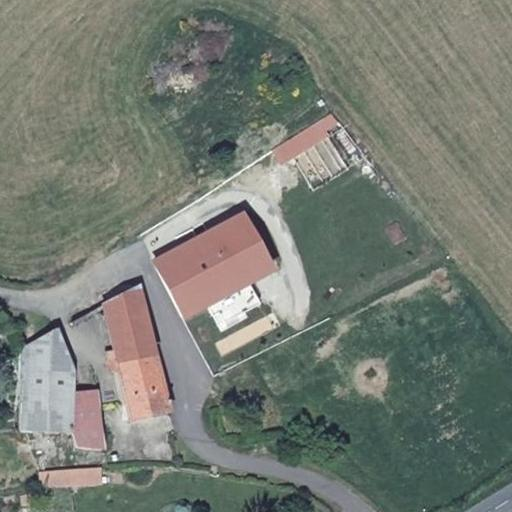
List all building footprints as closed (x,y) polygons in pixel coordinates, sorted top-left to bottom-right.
[(186,321),(277,272),(244,212),(153,261),(186,321)] [(174,411),(136,286),(103,309),(134,421),(174,411)] [(104,446),(101,395),(65,367),(55,335),(18,350),(18,436),(36,437),(37,424),(72,425),(73,444),(104,446)] [(81,488),(80,469),(43,470),(42,490),(81,488)] [(101,487),(101,469),(80,469),(81,488),(101,487)]
